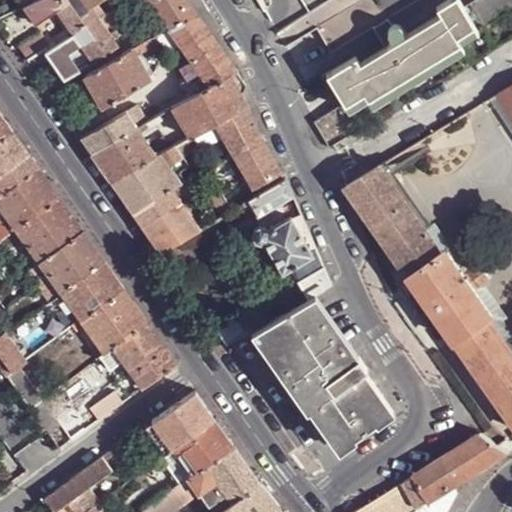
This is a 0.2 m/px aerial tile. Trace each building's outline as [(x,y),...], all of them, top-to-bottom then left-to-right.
[(34,0),(22,6),(34,23),(58,12),(50,0),(34,0)] [(50,0),(58,12),(73,32),(96,16),(96,15),(97,14),(93,9),(92,9),(90,7),(85,0),(50,0)] [(195,13),(185,0),(150,0),(170,28),(170,27),(195,13)] [(366,0),(313,33),(327,56),(394,15),(419,0),(366,0)] [(461,10),(455,0),(445,0),(407,23),(412,32),(405,35),(394,15),(371,29),(383,49),(386,55),(461,10)] [(511,0),(478,0),(461,10),(474,29),(476,34),(511,11),(511,0)] [(102,10),(98,5),(93,9),(97,14),(102,10)] [(360,96),(365,102),(456,47),(453,40),(474,29),(461,10),(386,55),(359,71),(356,65),(352,60),(322,77),(341,107),(360,96)] [(195,13),(170,27),(191,57),(210,85),(235,71),(195,13)] [(73,32),(93,62),(116,46),(116,45),(112,39),(113,39),(109,33),(107,33),(96,16),(73,32)] [(118,35),(114,29),(109,33),(113,39),(117,36),(118,35)] [(453,40),(456,47),(476,34),(474,29),(453,40)] [(18,46),(26,60),(36,53),(49,46),(41,32),(18,46)] [(73,32),(64,37),(74,51),(86,68),(94,62),(93,62),(73,32)] [(136,56),(161,41),(158,34),(132,49),(136,56)] [(121,42),(117,36),(113,39),(112,39),(116,45),(121,42)] [(49,46),(36,53),(58,85),(86,68),(64,37),(49,46)] [(365,102),(368,108),(459,53),(456,47),(365,102)] [(151,80),(136,56),(132,49),(85,76),(103,108),(151,80)] [(383,49),(356,65),(359,71),(386,55),(383,49)] [(186,82),(210,85),(191,57),(177,66),(186,82)] [(240,93),(244,91),(245,89),(244,84),(235,71),(210,85),(173,107),(179,117),(192,137),(218,122),(246,105),(240,93)] [(335,111),(341,107),(322,77),(317,80),(335,111)] [(210,85),(186,82),(155,100),(162,113),(173,107),(210,85)] [(511,89),(503,96),(511,109),(511,89)] [(133,110),(141,125),(153,118),(156,116),(148,102),(133,110)] [(246,105),(218,122),(255,188),(281,173),(260,136),(263,134),(246,105)] [(153,118),(158,129),(179,117),(173,107),(162,113),(156,116),(153,118)] [(0,140),(14,131),(0,111),(0,140)] [(80,137),(92,153),(137,126),(126,111),(80,137)] [(92,153),(112,182),(158,156),(137,126),(92,153)] [(0,173),(28,152),(14,131),(0,140),(0,173)] [(112,182),(131,209),(171,188),(181,182),(171,167),(183,156),(177,145),(158,156),(112,182)] [(38,166),(28,152),(0,173),(0,193),(1,195),(38,166)] [(49,181),(38,166),(1,195),(0,195),(0,204),(7,213),(49,181)] [(386,168),(351,190),(426,293),(447,327),(462,346),(511,418),(511,347),(494,321),(496,318),(496,317),(474,286),(453,255),(450,255),(449,257),(386,168)] [(293,197),(285,180),(248,202),(257,218),(293,197)] [(16,227),(59,196),(49,181),(7,213),(12,220),(16,227)] [(209,224),(231,211),(217,186),(195,200),(209,224)] [(161,252),(199,230),(183,205),(171,188),(131,209),(161,252)] [(82,229),(59,196),(16,227),(24,238),(31,249),(39,261),(82,229)] [(0,229),(12,220),(7,213),(0,218),(0,229)] [(315,247),(301,214),(290,220),(309,251),(315,247)] [(281,273),(311,255),(309,251),(290,220),(289,217),(264,232),(259,235),(262,242),(281,273)] [(16,227),(12,220),(0,229),(0,230),(4,237),(7,235),(16,227)] [(24,238),(16,227),(7,235),(14,246),(24,238)] [(259,243),(262,242),(259,235),(264,232),(263,228),(257,227),(252,230),(250,236),(253,242),(259,243)] [(105,261),(82,229),(39,261),(51,277),(62,292),(105,261)] [(39,261),(31,249),(19,258),(26,270),(39,261)] [(124,288),(105,261),(62,292),(78,315),(81,319),(124,288)] [(331,284),(323,266),(297,282),(306,298),(310,296),(314,294),(331,284)] [(62,292),(51,277),(36,287),(46,303),(62,292)] [(147,321),(124,288),(81,319),(104,352),(113,345),(147,321)] [(349,344),(314,294),(310,296),(353,358),(357,355),(349,344)] [(306,298),(256,328),(302,394),(299,396),(326,435),(351,439),(377,421),(383,396),(365,371),(367,370),(357,355),(353,358),(310,296),(306,298)] [(248,333),(235,310),(211,325),(226,346),(230,343),(248,333)] [(81,319),(78,315),(68,322),(71,325),(73,324),(81,319)] [(177,363),(147,321),(113,345),(123,359),(139,381),(144,386),(177,363)] [(0,333),(0,353),(12,370),(15,368),(27,360),(25,358),(12,340),(9,336),(6,331),(5,330),(0,333)] [(15,331),(9,336),(12,340),(19,336),(15,331)] [(123,359),(113,345),(104,352),(98,356),(99,356),(109,369),(123,359)] [(29,406),(38,400),(15,368),(12,370),(6,374),(29,406)] [(144,386),(139,381),(133,385),(139,390),(144,386)] [(123,401),(131,395),(125,386),(116,393),(123,401)] [(214,417),(194,389),(154,418),(158,423),(174,447),(214,417)] [(90,409),(97,420),(123,401),(116,393),(115,391),(90,409)] [(38,400),(29,406),(48,432),(61,423),(53,413),(42,397),(38,400)] [(85,428),(67,404),(53,413),(61,423),(71,438),(85,428)] [(234,444),(214,417),(174,447),(193,472),(234,444)] [(154,418),(141,427),(145,433),(158,423),(154,418)] [(59,446),(71,438),(61,423),(48,432),(59,446)] [(418,480),(431,503),(453,490),(508,455),(497,448),(483,438),(447,461),(418,480)] [(219,511),(261,484),(234,444),(193,472),(190,475),(198,489),(200,492),(213,511),(219,511)] [(193,472),(174,447),(157,459),(176,484),(188,474),(190,475),(193,472)] [(84,469),(60,486),(71,499),(84,511),(86,511),(93,506),(99,502),(89,488),(112,472),(101,457),(84,469)] [(139,511),(170,511),(200,492),(190,475),(188,474),(176,484),(139,511)] [(366,511),(417,511),(431,503),(418,480),(366,511)] [(282,511),(283,511),(261,484),(219,511),(282,511)] [(60,486),(42,500),(52,511),(54,511),(71,499),(60,486)] [(451,511),(457,496),(453,490),(431,503),(417,511),(451,511)] [(84,511),(71,499),(54,511),(84,511)]
